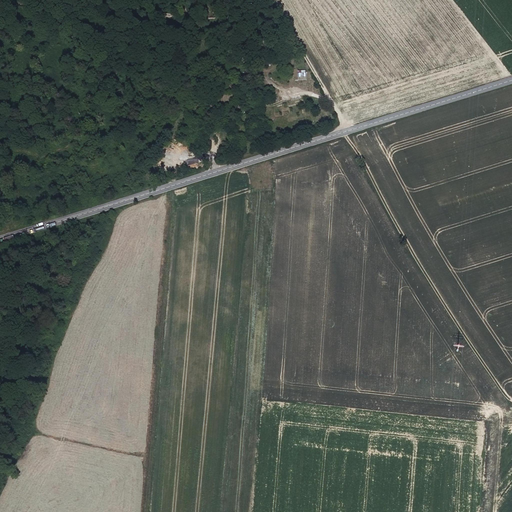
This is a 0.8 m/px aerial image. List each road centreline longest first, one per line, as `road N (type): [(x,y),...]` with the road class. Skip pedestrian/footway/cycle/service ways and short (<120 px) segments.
road 1 (tertiary): [(511,79),(0,239)]
road 2 (track): [(511,391),(482,362),(436,288),(274,0)]
